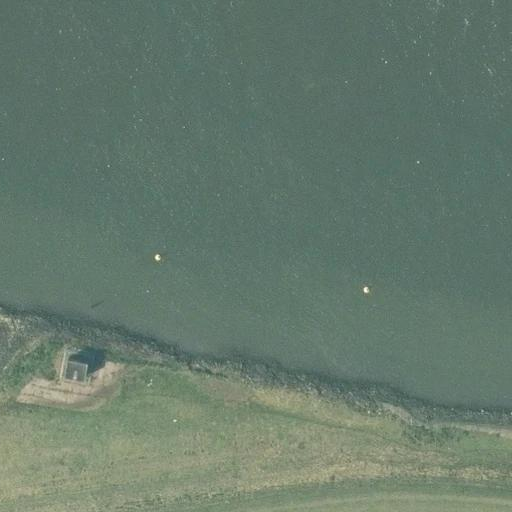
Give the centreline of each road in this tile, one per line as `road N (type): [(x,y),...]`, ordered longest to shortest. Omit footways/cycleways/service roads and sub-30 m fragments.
road 1 (track): [(77,392),(511,448)]
road 2 (track): [(511,501),(349,497),(237,511)]
